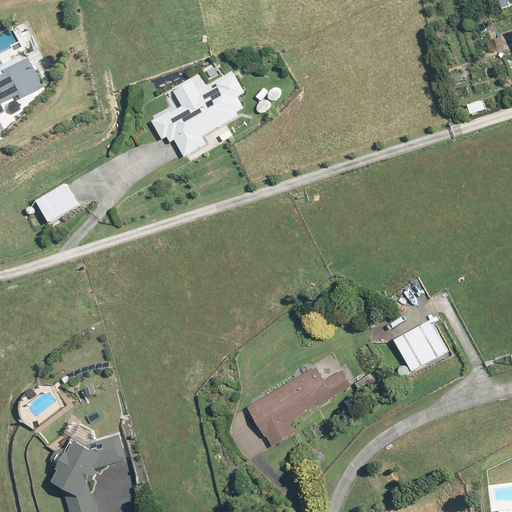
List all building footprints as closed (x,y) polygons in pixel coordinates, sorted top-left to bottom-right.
[(7,74),(0,77),(0,132),(6,129),(0,116),(9,112),(6,104),(21,96),(23,100),(47,88),(32,59),(6,72),(7,74)] [(203,96),(201,93),(195,81),(167,97),(175,110),(154,121),(164,139),(169,137),(172,143),(176,140),(186,156),(207,144),(203,137),(248,111),(240,97),(248,93),(236,73),(217,84),(219,87),(203,96)] [(78,206),(65,185),(37,202),(51,223),(78,206)] [(450,348),(431,318),(395,341),(414,370),(450,348)] [(326,381),(317,366),(250,409),(274,447),(297,433),(293,425),(355,386),(344,369),(326,381)] [(383,386),(373,372),(355,384),(365,398),(383,386)] [(87,444),(74,437),(68,449),(67,449),(66,449),(65,449),(64,449),(63,449),(62,449),(61,449),(60,450),(59,450),(58,451),(57,451),(56,452),(56,453),(55,453),(54,454),(54,455),(53,456),(53,457),(53,458),(53,459),(52,460),(52,461),(52,462),(52,463),(53,464),(53,465),(53,466),(54,467),(54,468),(55,469),(56,470),(57,471),(58,471),(58,472),(52,483),(62,488),(69,511),(97,511),(89,486),(99,469),(127,460),(119,434),(87,444)]
